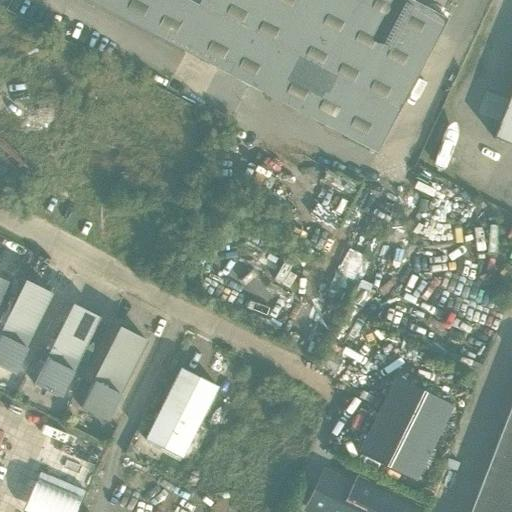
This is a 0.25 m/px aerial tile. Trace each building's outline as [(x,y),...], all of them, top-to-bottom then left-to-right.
[(87,0),(377,152),(448,18),(413,0),(87,0)] [(511,144),(511,89),(494,138),(511,144)] [(52,293),(27,280),(0,334),(0,366),(13,372),(52,293)] [(78,305),(37,385),(63,397),(103,318),(78,305)] [(147,340),(121,327),(80,407),(106,420),(147,340)] [(181,367),(145,439),(181,457),(217,385),(181,367)] [(395,377),(357,453),(416,482),(454,406),(395,377)] [(511,511),(511,403),(470,511),(511,511)] [(353,482),(324,467),(302,510),(306,511),(418,511),(421,507),(357,475),(353,482)]
